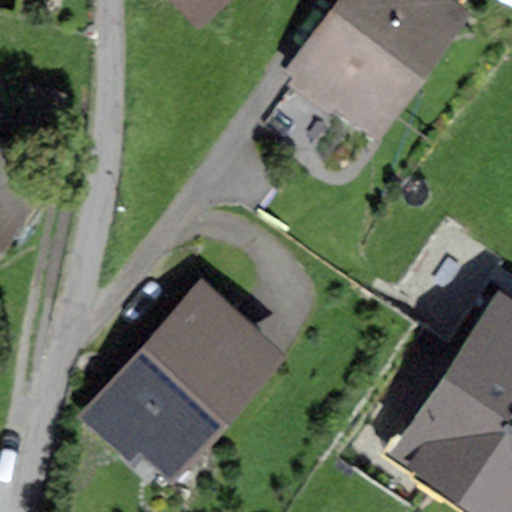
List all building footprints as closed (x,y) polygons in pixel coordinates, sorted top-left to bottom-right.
[(199,0),(218,16),(231,0),(199,0)] [(499,38),(455,0),(355,0),(288,77),(388,164),(499,38)] [(0,219),(36,170),(0,144),(0,219)] [(511,511),(511,281),(501,275),(390,446),(493,511),(511,511)] [(281,341),(178,276),(80,431),(184,495),(281,341)]
